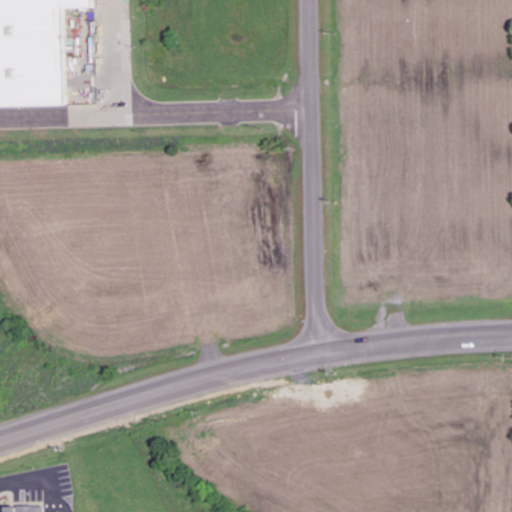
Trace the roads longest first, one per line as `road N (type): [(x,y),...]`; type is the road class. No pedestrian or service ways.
road 1 (residential): [(511,334),(211,376),(0,441)]
road 2 (residential): [(318,356),(311,0)]
